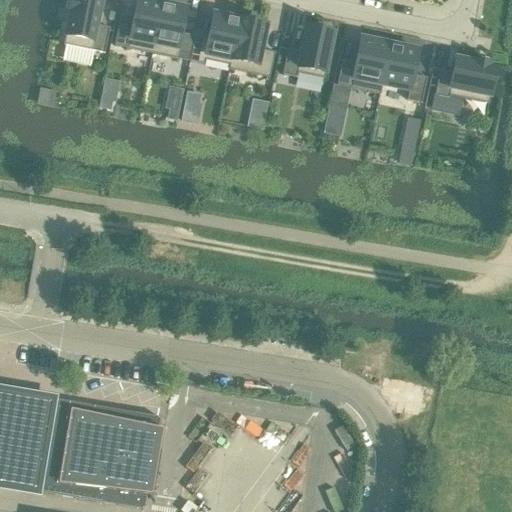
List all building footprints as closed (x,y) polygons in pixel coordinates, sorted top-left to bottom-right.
[(92,0),(72,0),(63,46),(104,54),(109,29),(96,26),(101,2),(92,0)] [(119,21),(113,47),(151,54),(161,5),(156,4),(157,0),(154,0),(142,0),(143,1),(138,0),(136,0),(132,24),(119,21)] [(161,5),(151,54),(189,62),(194,37),(181,34),(186,10),(161,5)] [(194,37),(189,62),(203,65),(204,61),(229,66),(230,66),(239,21),(212,15),(207,40),(194,37)] [(229,66),(228,70),(269,79),(274,53),(261,51),(266,26),(239,21),(230,66),(229,66)] [(287,50),(281,75),(296,78),(297,74),(323,79),(333,34),(305,28),(300,53),(287,50)] [(341,61),(336,87),(379,96),(381,86),(380,86),(389,46),(381,44),(382,41),(368,38),(368,41),(360,40),(355,64),(341,61)] [(380,86),(381,86),(408,92),(406,101),(421,104),(426,79),(413,76),(418,52),(389,46),(380,86)] [(439,71),(434,96),(448,99),(449,97),(488,105),(496,68),(455,59),(452,73),(439,71)] [(100,100),(99,109),(110,111),(112,103),(100,100)] [(256,101),(254,109),(266,112),(267,104),(256,101)] [(328,110),(323,134),(339,138),(344,113),(328,110)] [(169,111),(167,120),(176,122),(178,112),(169,111)] [(404,133),(401,147),(415,150),(418,135),(404,133)] [(0,486),(143,511),(159,418),(0,391),(0,486)]
